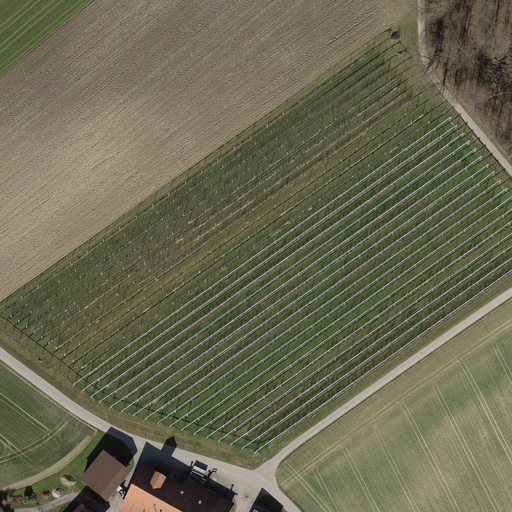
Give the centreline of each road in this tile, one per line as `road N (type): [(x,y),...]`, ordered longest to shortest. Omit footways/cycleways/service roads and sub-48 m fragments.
road 1 (unclassified): [(0,354),(79,413),(254,481),(293,511)]
road 2 (track): [(254,481),(287,447),(511,289)]
road 3 (track): [(418,0),(422,51),(436,84),(511,174)]
